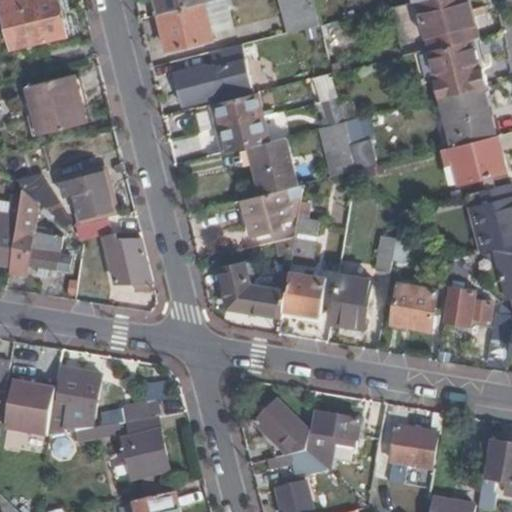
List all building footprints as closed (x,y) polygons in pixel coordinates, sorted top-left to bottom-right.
[(69,35),(59,0),(2,0),(15,49),(69,35)] [(209,0),(159,0),(163,15),(205,4),(210,2),(209,0)] [(205,4),(213,35),(236,29),(227,0),(220,0),(210,2),(205,4)] [(312,29),(322,26),(319,13),(315,0),(282,0),(291,34),(312,29)] [(477,39),(480,38),(470,0),(453,0),(450,1),(449,0),(425,0),(417,2),(423,28),(429,51),(432,50),(477,39)] [(163,15),(160,15),(169,51),(214,39),(213,35),(205,4),(163,15)] [(334,23),(331,10),(319,13),(322,26),(334,23)] [(322,26),(312,29),(317,50),(328,47),(322,26)] [(411,31),(417,54),(429,51),(423,28),(411,31)] [(483,66),(477,39),(432,50),(439,78),(483,66)] [(238,47),(214,53),(217,66),(209,68),(216,98),(218,103),(255,94),(243,46),(238,47)] [(329,51),(335,74),(345,71),(339,49),(329,51)] [(429,51),(417,54),(424,82),(439,78),(432,50),(429,51)] [(209,66),(177,74),(185,106),(216,98),(209,68),(209,66)] [(310,80),(316,104),(322,102),(341,98),(336,80),(335,74),(310,80)] [(89,123),(78,75),(29,88),(41,136),(89,123)] [(341,98),(347,123),(361,120),(350,77),(336,80),(341,98)] [(455,147),(497,137),(485,88),(442,99),(455,147)] [(255,94),(218,103),(220,111),(224,127),(267,116),(261,92),(255,94)] [(322,102),(329,128),(347,123),(341,98),(322,102)] [(418,105),(401,109),(402,112),(384,116),(389,131),(406,127),(410,140),(426,136),(418,105)] [(206,114),(210,131),(224,127),(220,111),(206,114)] [(361,120),(347,123),(359,171),(381,166),(372,129),(382,127),(379,115),(361,120)] [(224,127),(231,153),(251,148),(274,142),(267,116),(224,127)] [(323,130),(335,177),(357,172),(359,171),(347,123),(329,128),(323,130)] [(511,151),(511,133),(497,137),(455,147),(452,148),(461,183),(488,177),(495,175),(496,180),(510,176),(503,153),(511,151)] [(274,142),(251,148),(264,195),(299,187),(287,139),(274,142)] [(125,164),(118,166),(120,174),(127,172),(125,164)] [(117,213),(106,173),(62,184),(67,202),(80,199),(86,221),(107,215),(117,213)] [(497,187),(496,180),(495,175),(488,177),(491,189),(497,187)] [(496,250),(511,246),(511,199),(508,184),(497,187),(491,189),(474,193),(485,236),(479,238),(484,253),(496,250)] [(54,216),(70,231),(79,229),(85,227),(42,185),(24,189),(37,200),(54,216)] [(264,195),(244,201),(253,236),(284,228),(284,224),(295,220),(291,200),(304,197),(307,185),(299,187),(264,195)] [(13,265),(12,274),(27,275),(29,265),(40,266),(48,267),(70,270),(71,259),(61,257),(62,240),(33,236),(36,209),(37,200),(24,189),(23,198),(13,265)] [(0,264),(13,265),(23,198),(16,197),(13,217),(0,214),(0,264)] [(37,200),(36,209),(49,221),(54,216),(37,200)] [(398,240),(395,261),(407,263),(412,226),(409,226),(409,219),(402,212),(398,240)] [(109,221),(107,215),(86,221),(87,226),(109,221)] [(301,219),(298,237),(295,255),(314,258),(319,222),(301,219)] [(82,241),(106,236),(114,234),(111,220),(109,221),(87,226),(85,227),(79,229),(82,241)] [(138,283),(155,283),(144,241),(116,241),(114,234),(106,236),(119,283),(138,283)] [(378,271),(393,274),(395,261),(398,240),(383,237),(378,271)] [(510,309),(511,311),(511,246),(496,250),(510,309)] [(232,309),(285,318),(285,316),(289,292),(254,286),(248,263),(221,270),(232,309)] [(47,275),(48,267),(40,266),(39,274),(47,275)] [(471,275),(462,266),(458,292),(454,291),(450,325),(472,328),(473,325),(489,327),(493,304),(481,302),(473,300),(473,294),(468,294),(470,280),(471,275)] [(289,292),(285,316),(321,322),(328,279),(293,274),(289,292)] [(341,276),(339,289),(344,290),(338,324),(366,329),(373,281),(341,276)] [(73,281),(72,295),(79,295),(81,282),(73,281)] [(155,283),(138,283),(138,294),(158,294),(155,283)] [(433,330),(439,292),(400,285),(394,324),(433,330)] [(493,304),(496,297),(486,288),(481,302),(493,304)] [(511,311),(510,309),(503,303),(497,340),(511,342),(511,311)] [(13,363),(0,361),(0,425),(2,427),(13,363)] [(72,405),(68,433),(80,431),(94,429),(101,378),(69,373),(64,404),(72,405)] [(51,435),(59,385),(44,382),(43,388),(17,385),(8,432),(51,439),(51,435)] [(160,419),(165,418),(162,403),(127,410),(129,424),(160,419)] [(289,453),(309,431),(280,404),(260,427),(289,453)] [(311,435),(309,451),(331,473),(333,463),(336,447),(356,450),(358,451),(363,422),(322,416),(319,436),(311,435)] [(397,420),(385,418),(382,441),(394,443),(397,420)] [(172,470),(160,419),(129,424),(94,429),(80,431),(82,442),(126,436),(137,478),(172,470)] [(433,468),(438,437),(401,432),(396,462),(433,468)] [(511,481),(511,448),(496,446),(492,478),(511,481)] [(354,467),(356,450),(336,447),(333,463),(354,467)] [(280,485),(286,511),(314,511),(306,479),(331,473),(309,451),(270,462),(272,471),(296,464),(300,480),(280,485)] [(486,486),(483,509),(496,511),(499,487),(486,486)] [(180,511),(176,492),(138,502),(140,511),(180,511)] [(17,511),(2,497),(5,511),(17,511)] [(474,511),(475,508),(438,502),(436,511),(474,511)]
